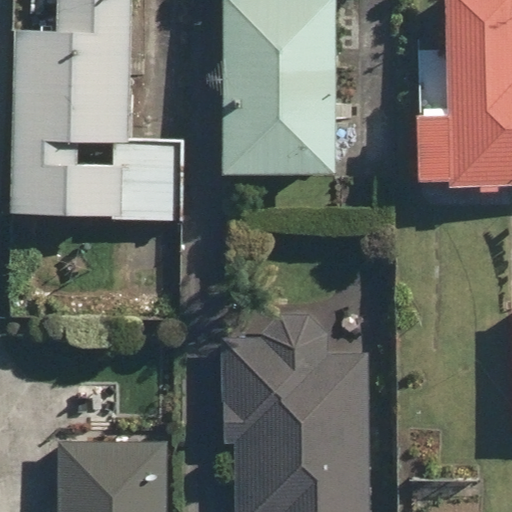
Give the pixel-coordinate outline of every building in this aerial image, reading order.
[(73,0),(73,20),(29,19),(23,200),(111,203),(111,210),(187,212),(190,115),(138,113),(142,19),(129,19),(129,0),(73,0)] [(351,0),(225,0),(226,166),(351,166),(351,0)] [(511,0),(455,0),(453,103),(436,103),(435,168),(511,169),(511,0)] [(338,306),(233,301),(227,446),(243,446),(240,511),(378,511),(386,347),(337,345),(338,306)] [(177,511),(182,434),(70,429),(65,511),(177,511)]
